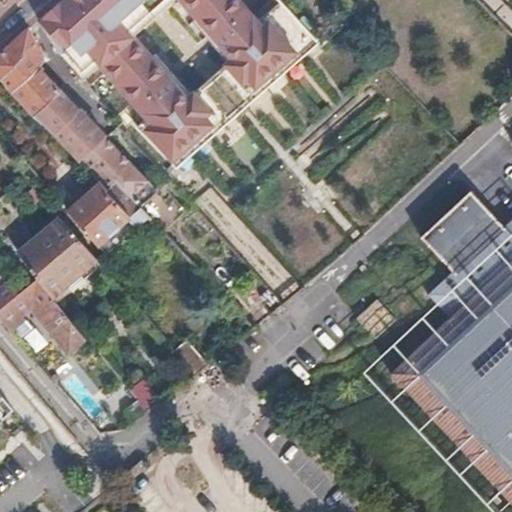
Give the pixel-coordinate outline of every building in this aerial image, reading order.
[(64,0),(40,24),(59,53),(57,55),(78,78),(96,62),(147,113),(139,121),(177,163),(316,37),(280,0),(64,0)] [(30,31),(0,57),(0,78),(1,79),(37,46),(30,31)] [(37,46),(1,79),(13,93),(40,71),(45,66),(37,46)] [(40,71),(13,93),(37,119),(62,94),(40,71)] [(62,94),(37,119),(81,164),(106,141),(62,94)] [(106,141),(81,164),(96,179),(101,184),(109,192),(113,188),(115,185),(142,213),(149,221),(168,204),(115,150),(106,141)] [(101,184),(69,215),(100,250),(142,213),(115,185),(113,188),(109,192),(101,184)] [(207,189),(191,203),(210,225),(226,210),(207,189)] [(32,191),(24,199),(33,208),(41,201),(32,191)] [(449,323),(409,361),(468,422),(511,468),(511,227),(506,232),(471,196),(421,242),(453,276),(427,300),(449,323)] [(60,221),(19,255),(39,281),(57,303),(71,291),(74,295),(87,284),(84,280),(99,267),(60,221)] [(0,270),(0,291),(10,283),(0,270)] [(22,295),(0,313),(0,320),(22,347),(36,334),(33,330),(42,322),(70,357),(88,342),(57,303),(39,281),(22,295)] [(10,283),(0,291),(0,313),(22,295),(10,283)] [(369,310),(365,314),(377,328),(381,331),(385,327),(369,310)] [(157,314),(146,323),(193,378),(204,370),(157,314)] [(365,314),(351,327),(364,340),(377,328),(365,314)] [(377,328),(364,340),(367,344),(381,331),(377,328)] [(409,361),(390,379),(449,441),(468,422),(409,361)] [(142,383),(129,394),(134,400),(147,416),(160,405),(142,383)] [(78,388),(65,399),(95,434),(107,423),(78,388)] [(0,426),(13,415),(0,400),(0,426)] [(134,400),(117,414),(130,430),(147,416),(134,400)] [(511,468),(468,422),(449,441),(511,506),(511,468)]
